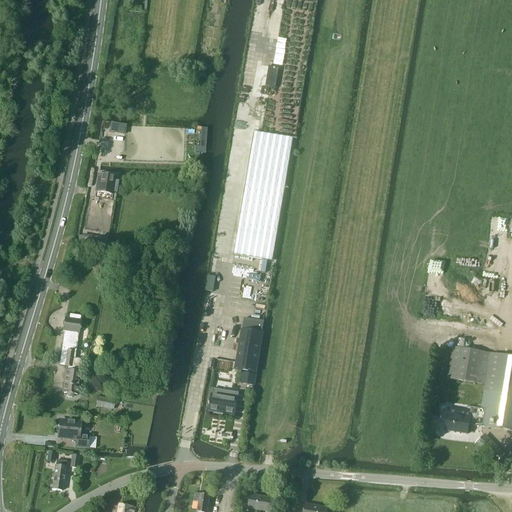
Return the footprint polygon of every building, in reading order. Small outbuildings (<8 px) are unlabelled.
[(254,132),(235,250),(234,255),(272,261),(293,138),(254,132)] [(114,192),(115,183),(114,182),(114,180),(109,179),(109,181),(106,181),(104,189),(103,189),(98,220),(106,222),(110,192),(114,192)] [(82,236),(80,245),(105,250),(107,240),(82,236)] [(204,292),(212,293),(215,278),(207,276),(204,292)] [(65,356),(64,366),(67,367),(63,393),(66,393),(66,395),(67,397),(69,398),(71,397),(73,396),(74,395),(76,395),(78,380),(80,371),(78,360),(73,359),(74,352),(75,352),(76,347),(71,347),(73,332),(78,333),(79,321),(80,316),(69,315),(68,319),(64,319),(63,331),(64,331),(60,356),(65,356)] [(455,320),(441,318),(439,331),(453,333),(455,320)] [(255,372),(262,331),(242,327),(235,368),(255,372)] [(448,374),(447,379),(485,385),(481,410),(479,418),(479,426),(511,431),(511,356),(508,356),(468,350),(452,347),(448,374)] [(242,373),(240,384),(254,386),(254,385),(256,375),(242,373)] [(234,416),(237,399),(238,394),(212,390),(211,395),(210,404),(209,404),(208,406),(209,406),(209,412),(209,410),(221,412),(221,414),(234,416)] [(447,421),(445,431),(467,434),(469,424),(479,425),(478,426),(479,426),(479,418),(481,410),(471,408),(470,412),(449,409),(448,415),(447,421)] [(66,422),(59,421),(58,426),(56,427),(56,432),(57,433),(57,438),(72,439),(72,440),(76,441),(75,447),(87,448),(88,437),(81,437),(81,432),(79,432),(80,424),(74,423),(73,421),(68,420),(66,422)] [(53,463),(55,453),(47,452),(46,462),(53,463)] [(70,468),(77,469),(79,457),(71,456),(70,468)] [(51,490),(61,491),(65,462),(56,461),(51,490)] [(206,511),(209,496),(207,496),(207,494),(203,493),(202,495),(194,494),(193,501),(199,502),(196,511),(206,511)] [(268,511),(272,511),(275,500),(250,496),(248,509),(268,511)]
